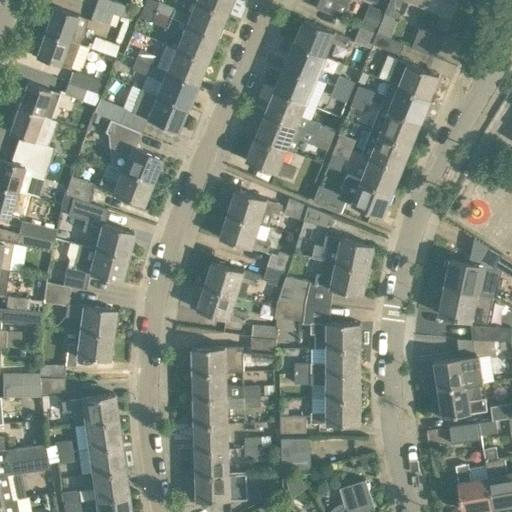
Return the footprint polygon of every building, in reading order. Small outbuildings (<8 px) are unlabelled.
[(107,0),(97,0),(94,8),(112,15),(130,21),(135,8),(127,5),(127,7),(107,0)] [(190,0),(195,2),(225,14),(230,0),(190,0)] [(319,0),(316,8),(342,19),(349,0),(319,0)] [(404,0),(399,12),(410,16),(412,10),(416,1),(429,6),(430,6),(432,0),(404,0)] [(459,0),(432,0),(430,6),(443,12),(437,27),(446,31),(459,0)] [(152,11),(171,19),(175,10),(175,9),(157,1),(152,11)] [(195,2),(189,16),(185,25),(215,38),(225,14),(195,2)] [(376,31),(384,12),(369,6),(361,25),(376,31)] [(53,7),(44,32),(78,45),(87,19),(53,7)] [(94,8),(90,19),(108,25),(112,15),(94,8)] [(175,49),(205,61),(215,38),(185,25),(171,19),(152,11),(148,21),(166,29),(166,28),(182,34),(175,49)] [(390,39),(398,19),(386,14),(378,34),(390,39)] [(306,19),(296,44),(326,56),(332,43),(346,49),(350,38),(306,19)] [(372,49),(374,44),(378,34),(360,26),(354,42),(372,49)] [(445,36),(421,26),(413,48),(436,57),(445,36)] [(78,45),(44,32),(35,57),(59,66),(70,70),(78,45)] [(404,44),(390,39),(378,34),(374,44),(400,55),(404,44)] [(296,44),(286,67),(316,80),(326,56),(296,44)] [(135,60),(151,67),(155,56),(139,49),(135,60)] [(196,85),(205,61),(175,49),(166,72),(158,69),(196,85)] [(389,82),(429,99),(439,74),(398,58),(398,59),(388,55),(379,76),(389,81),(389,82)] [(158,69),(151,67),(135,60),(130,69),(146,76),(140,89),(186,109),(196,85),(158,69)] [(286,67),(276,90),(307,103),(316,80),(286,67)] [(68,84),(85,90),(98,95),(103,80),(76,70),(75,73),(72,72),(68,84)] [(365,83),(369,74),(363,72),(359,81),(365,83)] [(334,86),(351,93),(355,83),(339,76),(334,86)] [(420,122),(429,99),(389,82),(388,83),(389,83),(380,106),(383,107),(390,110),(420,122)] [(26,83),(17,107),(50,119),(59,94),(50,91),(26,83)] [(68,84),(64,94),(81,101),(85,90),(68,84)] [(334,86),(330,96),(347,103),(351,93),(334,86)] [(356,96),(372,103),(376,92),(360,86),(356,96)] [(132,111),(127,109),(120,126),(124,127),(129,113),(176,132),(186,109),(140,89),(132,111)] [(307,103),(276,90),(266,114),(297,127),(315,134),(331,141),(336,130),(302,116),(307,103)] [(356,96),(352,106),(368,113),(372,103),(356,96)] [(94,112),(100,115),(110,119),(116,121),(115,124),(120,126),(127,109),(122,107),(99,98),(93,112),(94,112)] [(371,130),(411,146),(420,122),(390,110),(383,107),(380,106),(371,130)] [(50,119),(17,107),(8,133),(32,141),(41,144),(50,119)] [(97,123),(100,115),(94,112),(91,121),(97,123)] [(288,150),(297,127),(266,114),(256,137),(288,150)] [(107,134),(108,147),(124,153),(118,168),(151,182),(161,158),(134,147),(139,133),(124,127),(120,126),(115,124),(116,121),(110,119),(104,132),(106,133),(105,133),(107,134)] [(370,130),(361,154),(371,158),(401,169),(411,146),(371,130),(370,130)] [(327,150),(331,141),(315,134),(311,144),(327,150)] [(336,144),(352,150),(356,140),(340,134),(336,144)] [(282,164),(288,150),(256,137),(247,160),(292,180),(296,170),(282,164)] [(336,144),(332,153),(348,160),(352,150),(336,144)] [(362,181),(392,193),(401,169),(371,158),(362,181)] [(0,187),(16,192),(24,166),(0,159),(0,187)] [(118,168),(110,165),(105,180),(100,177),(96,188),(142,206),(151,182),(118,168)] [(339,193),(319,185),(312,202),(341,213),(345,202),(382,217),(392,193),(362,181),(347,174),(342,188),(341,188),(339,193)] [(93,183),(71,176),(65,197),(72,199),(88,204),(93,191),(90,190),(93,183)] [(281,187),(283,182),(274,178),(272,184),(281,187)] [(16,192),(0,187),(0,215),(9,218),(16,192)] [(228,214),(258,223),(263,210),(273,213),(279,215),(282,204),(237,189),(228,214)] [(68,212),(69,212),(72,199),(65,197),(64,197),(61,210),(68,212)] [(308,206),(290,198),(285,214),(304,220),(308,206)] [(82,231),(95,234),(92,250),(125,258),(132,232),(103,225),(107,210),(88,204),(72,199),(69,212),(68,212),(67,216),(84,220),(82,231)] [(326,226),(331,215),(308,206),(304,220),(326,226)] [(258,223),(228,214),(221,238),(267,253),(270,242),(254,237),(258,223)] [(18,234),(53,242),(56,229),(21,221),(18,234)] [(18,234),(15,244),(51,252),(53,242),(18,234)] [(324,245),(328,246),(325,261),(368,270),(374,245),(327,235),(324,245)] [(13,244),(1,242),(1,241),(0,240),(0,269),(8,271),(13,244)] [(72,270),(66,268),(63,285),(70,286),(85,290),(88,274),(119,282),(125,258),(92,250),(78,246),(72,270)] [(266,266),(285,271),(290,256),(278,252),(277,257),(270,254),(266,266)] [(453,260),(447,287),(496,297),(502,269),(511,275),(511,260),(501,254),(495,265),(493,269),(484,267),(484,265),(453,260)] [(368,270),(325,261),(324,260),(321,274),(317,273),(314,284),(362,296),(368,270)] [(252,299),(256,286),(259,275),(213,261),(205,285),(237,295),(252,299)] [(280,286),(285,271),(266,266),(263,276),(269,278),(268,283),(280,286)] [(0,295),(4,296),(8,271),(0,269),(0,295)] [(306,303),(310,281),(286,276),(278,300),(306,303)] [(70,286),(63,285),(45,283),(42,303),(65,305),(65,303),(68,303),(70,286)] [(237,295),(205,285),(197,309),(244,325),(248,313),(232,308),(237,295)] [(496,297),(447,287),(441,313),(473,320),(487,323),(492,297),(496,297)] [(5,310),(26,312),(27,298),(7,296),(5,310)] [(303,320),(306,303),(278,300),(274,317),(303,320)] [(114,309),(68,303),(65,303),(65,305),(64,315),(80,317),(78,331),(110,335),(114,309)] [(5,310),(4,319),(40,323),(41,313),(26,312),(5,310)] [(360,348),(360,322),(311,322),(311,334),(315,334),(315,348),(360,348)] [(251,336),(276,339),(276,327),(253,324),(251,336)] [(472,339),(474,339),(495,340),(498,340),(511,340),(511,328),(471,326),(472,339)] [(110,335),(78,331),(76,345),(68,344),(67,356),(107,361),(110,335)] [(251,337),(252,360),(276,362),(276,339),(251,336),(251,337)] [(480,356),(490,355),(497,353),(496,348),(495,340),(474,339),(476,356),(480,355),(480,356)] [(193,373),(225,372),(242,372),(241,345),(192,348),(193,373)] [(360,373),(360,348),(315,348),(328,348),(328,362),(294,362),(294,373),(360,373)] [(481,366),(480,356),(480,355),(476,356),(464,357),(463,357),(435,361),(439,389),(483,382),(481,366)] [(39,365),(39,373),(39,379),(64,379),(64,365),(39,365)] [(226,397),(225,372),(193,373),(194,398),(226,397)] [(39,379),(39,373),(2,374),(2,387),(39,386),(39,379)] [(360,399),(360,373),(294,373),(295,384),(318,384),(319,398),(328,398),(328,399),(360,399)] [(40,394),(64,391),(64,379),(39,379),(39,386),(40,394)] [(468,385),(483,383),(483,382),(439,389),(443,417),(472,412),(486,409),(485,398),(469,400),(468,385)] [(243,386),(243,397),(261,396),(260,385),(243,386)] [(264,395),(274,394),(273,385),(263,386),(264,395)] [(40,397),(40,394),(39,386),(2,387),(2,397),(40,397)] [(84,425),(115,420),(111,394),(60,402),(62,412),(71,411),(73,426),(84,424),(84,425)] [(227,423),(226,408),(261,407),(261,396),(243,397),(226,397),(194,398),(195,425),(227,423)] [(306,415),(289,415),(288,397),(280,398),(281,415),(281,432),(306,433),(306,415)] [(360,399),(328,399),(327,413),(310,413),(310,424),(360,425),(360,399)] [(493,419),(510,417),(511,416),(511,402),(491,405),(493,419)] [(119,445),(115,420),(84,425),(87,449),(119,445)] [(498,432),(496,420),(479,423),(481,434),(498,432)] [(228,449),(227,423),(195,425),(195,450),(228,449)] [(452,444),(482,439),(481,434),(479,423),(449,427),(452,444)] [(270,436),(244,437),(245,448),(262,448),(271,447),(270,436)] [(309,450),(310,437),(281,437),(281,450),(309,450)] [(55,453),(72,451),(70,440),(53,443),(55,453)] [(8,449),(5,450),(6,453),(7,462),(47,456),(46,449),(45,446),(45,444),(8,449)] [(122,470),(119,445),(87,449),(91,475),(122,470)] [(485,449),(494,505),(511,502),(511,472),(508,473),(505,458),(498,459),(496,447),(485,449)] [(262,448),(245,448),(245,458),(262,458),(262,448)] [(228,473),(228,449),(195,450),(196,475),(228,473)] [(494,505),(485,449),(483,449),(486,465),(469,468),(469,464),(456,466),(464,511),(494,505)] [(309,463),(309,450),(281,450),(281,462),(309,463)] [(55,453),(57,464),(73,461),(72,451),(55,453)] [(20,472),(20,473),(49,469),(48,465),(48,463),(47,456),(7,462),(9,474),(10,474),(20,472)] [(372,468),(370,459),(362,461),(364,470),(372,468)] [(126,496),(122,470),(91,475),(93,488),(62,493),(64,505),(81,502),(81,501),(94,499),(94,500),(126,496)] [(228,473),(196,475),(197,501),(247,499),(247,473),(228,474),(228,473)] [(16,500),(10,474),(9,474),(0,475),(0,503),(16,500)] [(330,511),(329,511),(365,511),(374,507),(367,480),(340,488),(344,503),(340,504),(337,505),(334,507),(330,511)] [(128,511),(126,496),(94,500),(96,511),(128,511)] [(0,511),(18,511),(16,500),(0,503),(0,511)] [(64,511),(82,511),(81,502),(64,505),(64,511)] [(274,511),(269,503),(259,509),(260,511),(274,511)]
